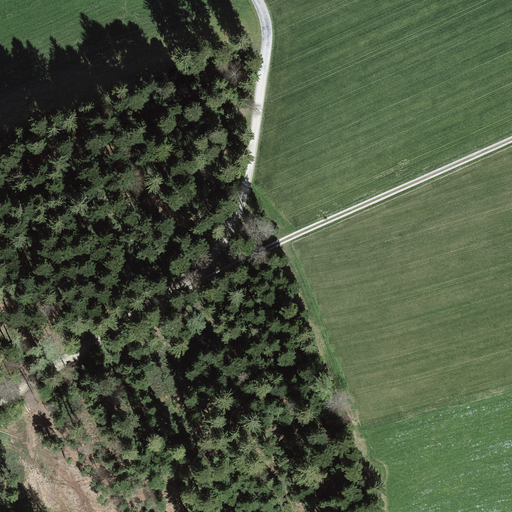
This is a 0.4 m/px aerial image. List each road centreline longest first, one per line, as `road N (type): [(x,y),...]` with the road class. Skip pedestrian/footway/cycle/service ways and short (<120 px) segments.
road 1 (unclassified): [(0,400),(197,277),(511,139)]
road 2 (track): [(197,277),(237,213),(259,96)]
